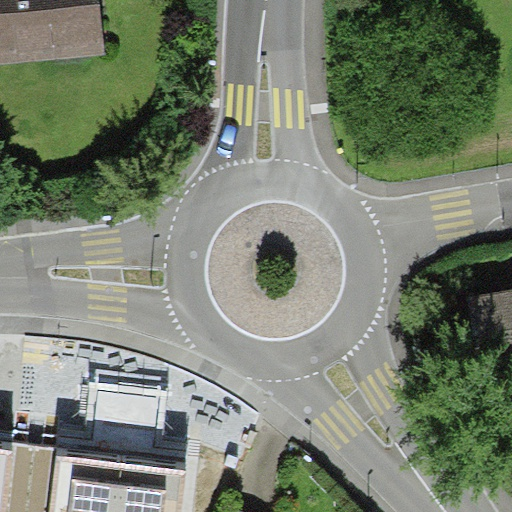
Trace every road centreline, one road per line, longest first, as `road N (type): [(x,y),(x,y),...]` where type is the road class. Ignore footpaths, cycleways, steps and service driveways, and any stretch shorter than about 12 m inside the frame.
road 1 (tertiary): [(449,511),(313,344)]
road 2 (residential): [(0,277),(192,279)]
road 3 (tertiary): [(264,187),(268,0)]
road 4 (residential): [(353,243),(511,204)]
road 5 (tertiary): [(192,279),(206,320),(228,340),(255,352),(313,344)]
road 6 (tertiary): [(264,187),(213,212),(197,236),(192,279)]
